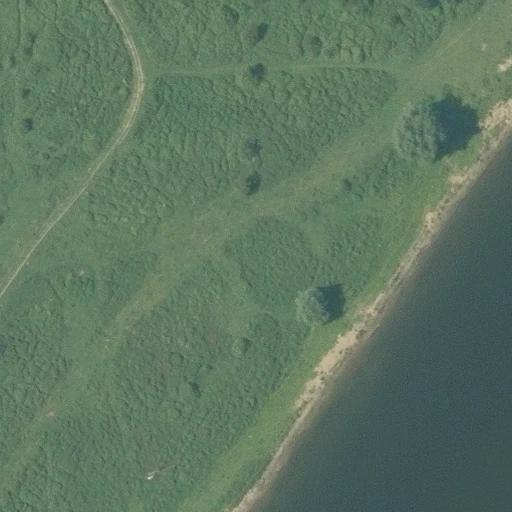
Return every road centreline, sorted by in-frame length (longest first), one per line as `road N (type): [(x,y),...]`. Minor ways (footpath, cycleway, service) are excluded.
road 1 (track): [(136,64),(413,75),(441,61),(510,0)]
road 2 (track): [(96,0),(136,64),(135,120),(0,291)]
